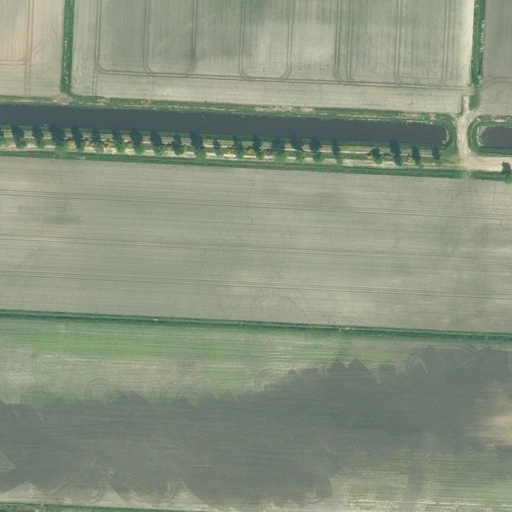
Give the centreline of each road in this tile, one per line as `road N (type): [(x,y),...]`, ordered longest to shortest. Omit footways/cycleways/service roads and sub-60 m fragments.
road 1 (track): [(0,144),(511,167)]
road 2 (track): [(470,0),(463,137),(472,166)]
